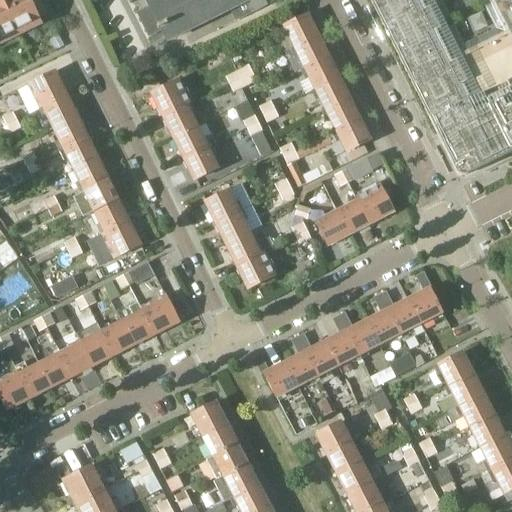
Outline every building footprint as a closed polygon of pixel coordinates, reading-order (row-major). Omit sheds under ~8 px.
[(0,0),(0,43),(40,24),(28,0),(0,0)] [(140,15),(150,35),(161,30),(167,41),(185,32),(184,30),(233,6),(240,20),(280,0),(146,0),(151,10),(140,15)] [(511,0),(370,0),(456,171),(459,174),(463,175),(467,175),(511,152),(511,148),(511,149),(511,148),(511,0)] [(295,48),(319,36),(309,15),(284,27),(295,48)] [(59,36),(50,41),(55,50),(64,46),(59,36)] [(305,69),(330,57),(319,36),(295,48),(305,69)] [(315,90),(340,78),(330,57),(305,69),(315,90)] [(241,80),(253,74),(249,66),(237,72),(241,80)] [(33,114),(44,109),(68,97),(56,72),(18,90),(30,115),(33,114)] [(225,77),(229,86),(241,80),(237,72),(225,77)] [(253,74),(241,80),(245,88),(257,82),(253,74)] [(326,111),(350,99),(340,78),(315,90),(326,111)] [(164,118),(189,106),(191,105),(180,80),(152,93),(164,118)] [(245,88),(241,80),(229,86),(233,94),(245,88)] [(44,109),(54,129),(79,117),(68,97),(44,109)] [(336,132),(361,120),(350,99),(326,111),(336,132)] [(263,116),(275,110),(271,102),(260,107),(263,116)] [(174,139),(199,127),(189,106),(164,118),(174,139)] [(279,119),(275,110),(263,116),(267,124),(279,119)] [(6,126),(17,121),(13,112),(2,118),(6,126)] [(247,129),(258,123),(254,115),(242,121),(247,129)] [(64,150),(89,138),(79,117),(54,129),(64,150)] [(371,141),(361,120),(336,132),(347,153),(371,141)] [(21,129),(17,121),(6,126),(10,135),(21,129)] [(262,132),(258,123),(247,129),(251,137),(262,132)] [(184,160),(209,148),(199,127),(174,139),(184,160)] [(296,153),(299,160),(332,144),(329,137),(296,153)] [(99,159),(89,138),(64,150),(74,171),(99,159)] [(284,157),(295,152),(291,143),(280,149),(284,157)] [(219,169),(209,148),(184,160),(194,181),(219,169)] [(299,160),(295,152),(284,157),(288,166),(299,160)] [(27,168),(37,163),(33,154),(23,159),(27,168)] [(74,171),(84,192),(109,180),(99,159),(74,171)] [(348,170),(344,172),(349,183),(354,181),(354,182),(373,172),(367,160),(348,170)] [(41,171),(37,163),(27,168),(31,176),(41,171)] [(298,188),(306,184),(296,163),(287,167),(298,188)] [(349,183),(344,172),(334,177),(339,188),(349,183)] [(84,192),(94,213),(119,201),(109,180),(84,192)] [(279,194),(290,188),(286,180),(275,185),(279,194)] [(357,198),(358,201),(371,225),(395,213),(381,186),(357,198)] [(294,197),(290,188),(279,194),(283,202),(294,197)] [(216,223),(240,211),(230,190),(205,202),(216,223)] [(34,216),(58,204),(54,196),(31,207),(34,216)] [(100,236),(102,235),(105,234),(129,222),(119,201),(94,213),(100,225),(96,227),(100,236)] [(350,236),(371,225),(358,201),(337,212),(350,236)] [(62,213),(58,204),(34,216),(38,224),(62,213)] [(308,220),(311,210),(299,206),(295,215),(308,220)] [(226,244),(250,232),(240,211),(216,223),(226,244)] [(329,246),(350,236),(337,212),(316,222),(329,246)] [(129,222),(105,234),(102,235),(114,260),(141,246),(129,222)] [(292,228),(296,236),(307,230),(303,222),(292,228)] [(311,238),(307,230),(296,236),(300,244),(311,238)] [(236,265),(261,253),(250,232),(226,244),(236,265)] [(68,251),(79,246),(75,238),(64,243),(68,251)] [(83,254),(79,246),(68,251),(71,259),(83,254)] [(263,252),(261,253),(236,265),(248,290),(276,276),(263,252)] [(130,272),(136,283),(137,285),(154,276),(147,263),(130,272)] [(130,272),(124,275),(130,286),(136,283),(130,272)] [(424,291),(409,299),(421,324),(442,314),(430,289),(432,288),(424,273),(416,277),(424,291)] [(121,291),(130,286),(124,275),(115,280),(121,291)] [(55,300),(78,289),(72,277),(50,287),(55,300)] [(421,324),(409,299),(394,307),(386,292),(380,295),(401,335),(404,343),(416,337),(412,329),(421,324)] [(83,297),(88,308),(96,303),(91,293),(83,297)] [(401,335),(380,295),(374,298),(381,313),(367,321),(380,345),(401,335)] [(166,296),(141,309),(155,336),(180,324),(166,296)] [(80,312),(88,308),(83,297),(74,301),(80,312)] [(133,316),(122,322),(134,346),(155,336),(141,309),(139,304),(130,308),(133,316)] [(380,345),(367,321),(353,328),(345,313),(339,316),(359,356),(380,345)] [(41,318),(47,329),(56,325),(50,314),(41,318)] [(359,356),(339,316),(333,320),(340,334),(326,342),(339,367),(359,356)] [(39,334),(47,329),(41,318),(33,322),(39,334)] [(114,357),(134,346),(122,322),(101,332),(114,357)] [(114,357),(101,332),(97,324),(77,335),(81,343),(93,367),(114,357)] [(31,328),(22,332),(27,342),(36,338),(31,328)] [(339,367),(326,342),(312,349),(304,334),(298,338),(318,377),(322,385),(334,379),(330,371),(339,367)] [(0,339),(6,350),(14,346),(9,335),(0,339)] [(318,377),(298,338),(292,341),(299,355),(285,363),(297,388),(318,377)] [(81,343),(60,353),(73,378),(93,367),(81,343)] [(60,353),(40,363),(52,388),(73,378),(60,353)] [(448,386),(473,373),(462,353),(437,366),(448,386)] [(297,388),(285,363),(269,371),(262,356),(254,360),(262,375),(264,374),(277,399),(297,388)] [(16,367),(18,371),(31,398),(52,388),(40,363),(28,369),(25,362),(16,367)] [(0,397),(7,411),(31,398),(18,371),(0,380),(0,397)] [(459,407),(483,394),(473,373),(448,386),(459,407)] [(469,427),(494,414),(483,394),(459,407),(447,413),(452,424),(464,418),(469,427)] [(407,408),(417,403),(414,396),(404,401),(407,408)] [(202,437),(227,424),(217,403),(192,416),(202,437)] [(421,410),(417,403),(407,408),(410,415),(421,410)] [(378,423),(388,418),(385,411),(374,416),(378,423)] [(480,448),(505,435),(494,414),(469,427),(480,448)] [(392,425),(388,418),(378,423),(381,430),(392,425)] [(327,455),(352,443),(341,422),(316,435),(327,455)] [(213,458),(238,445),(227,424),(202,437),(213,458)] [(492,471),(511,460),(511,439),(508,433),(505,435),(480,448),(492,471)] [(423,452),(433,447),(430,439),(419,445),(423,452)] [(337,476),(362,463),(352,443),(327,455),(337,476)] [(143,456),(137,444),(122,452),(128,463),(143,456)] [(224,478),(249,465),(238,445),(213,458),(208,460),(218,481),(224,478)] [(437,454),(433,447),(423,452),(427,460),(437,454)] [(405,461),(416,456),(412,449),(401,454),(405,461)] [(157,463),(168,457),(165,450),(154,456),(157,463)] [(419,464),(416,456),(405,461),(409,469),(419,464)] [(172,465),(168,457),(157,463),(161,470),(172,465)] [(139,472),(150,467),(146,459),(136,465),(139,472)] [(511,490),(511,460),(492,471),(504,495),(511,490)] [(348,497),(373,484),(362,463),(337,476),(348,497)] [(234,498),(259,486),(249,465),(224,478),(234,498)] [(63,481),(75,505),(104,490),(92,466),(63,481)] [(154,474),(150,467),(139,472),(143,479),(154,474)] [(442,488),(446,495),(456,489),(453,482),(442,488)] [(355,511),(368,511),(383,505),(373,484),(348,497),(355,511)] [(241,511),(258,511),(270,507),(259,486),(234,498),(241,511)] [(460,496),(456,489),(446,495),(449,502),(460,496)] [(115,511),(104,490),(75,505),(78,511),(115,511)] [(424,497),(428,504),(439,498),(435,491),(424,497)] [(175,497),(178,505),(189,500),(185,492),(175,497)] [(442,506),(439,498),(428,504),(432,511),(442,506)] [(189,500),(178,505),(181,511),(182,511),(192,507),(189,500)] [(158,511),(163,511),(170,509),(166,501),(156,506),(158,511)]
